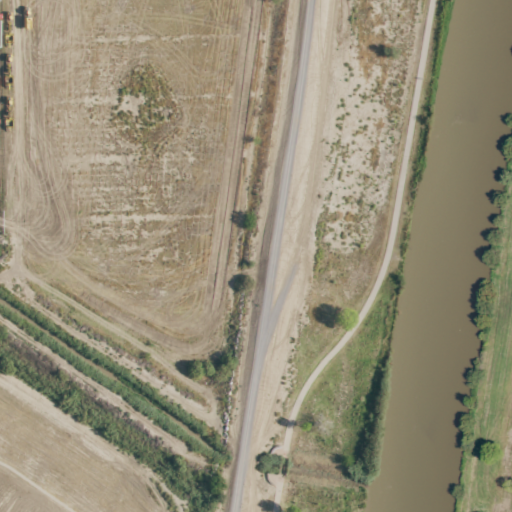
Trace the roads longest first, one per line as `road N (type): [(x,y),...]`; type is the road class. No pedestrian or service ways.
road 1 (track): [(231,511),(307,0)]
road 2 (residential): [(24,230),(20,0)]
